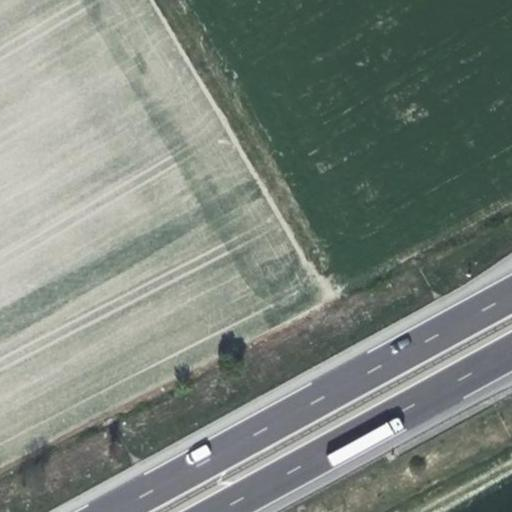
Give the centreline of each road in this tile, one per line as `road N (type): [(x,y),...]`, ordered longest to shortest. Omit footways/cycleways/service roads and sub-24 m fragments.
road 1 (motorway): [(511,293),(110,511)]
road 2 (motorway): [(220,511),(511,352)]
